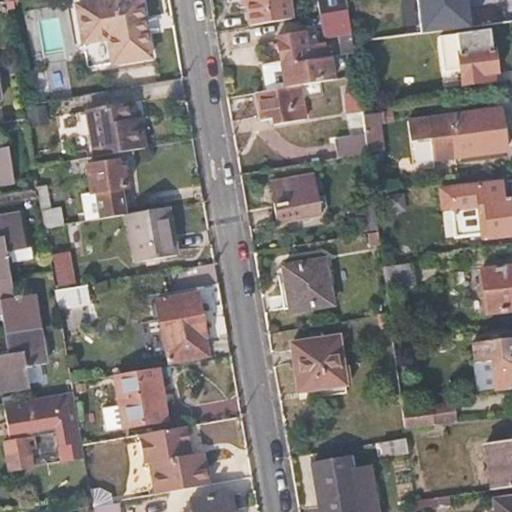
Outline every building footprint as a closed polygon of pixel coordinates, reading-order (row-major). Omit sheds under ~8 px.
[(55,0),(26,0),(13,2),(21,52),(43,49),(42,40),(61,37),(55,0)] [(141,0),(70,0),(77,53),(105,50),(108,69),(150,64),(141,0)] [(291,9),(289,0),(244,0),(248,17),(291,9)] [(347,10),(345,0),(318,0),(321,14),(347,10)] [(399,3),(398,0),(345,0),(347,10),(347,15),(373,12),(373,5),(399,3)] [(353,54),(347,15),(347,10),(321,14),(325,39),(342,37),(345,55),(353,54)] [(300,86),(333,80),(330,59),(326,59),(324,43),(307,46),(305,31),(276,36),(285,88),(300,86)] [(490,32),(457,36),(464,88),(496,84),(490,32)] [(42,40),(43,49),(62,46),(61,37),(42,40)] [(305,119),(300,86),(285,88),(258,93),(262,120),(273,118),(274,125),(305,119)] [(361,112),(358,90),(345,93),(348,114),(361,112)] [(0,186),(15,184),(8,147),(0,148),(0,101),(1,101),(0,96),(0,186)] [(136,122),(133,105),(87,112),(95,157),(146,148),(141,121),(136,122)] [(414,165),(505,151),(499,110),(451,117),(407,123),(414,165)] [(366,154),(364,136),(336,141),(339,159),(366,154)] [(118,162),(87,167),(92,194),(92,195),(97,194),(101,220),(126,215),(122,190),(127,189),(127,188),(124,170),(119,171),(118,162)] [(314,175),(271,183),(277,223),(321,214),(314,175)] [(439,189),(441,210),(454,209),(454,215),(485,211),(489,238),(511,235),(511,198),(504,199),(501,181),(439,189)] [(49,202),(46,186),(38,187),(39,192),(41,204),(49,202)] [(402,194),(387,196),(388,213),(405,211),(402,194)] [(377,231),(373,199),(357,202),(361,233),(377,231)] [(49,202),(41,204),(42,212),(51,210),(50,202),(49,202)] [(176,255),(168,207),(126,215),(135,263),(176,255)] [(45,230),(55,228),(65,226),(61,209),(51,210),(42,212),(45,230)] [(40,326),(35,294),(15,297),(11,276),(7,253),(26,249),(20,212),(0,214),(0,315),(2,315),(5,332),(9,354),(0,356),(0,392),(30,388),(27,366),(47,363),(40,326)] [(74,288),(68,254),(50,257),(52,269),(56,291),(74,288)] [(325,261),(284,268),(292,311),(332,304),(325,261)] [(416,289),(413,263),(382,267),(386,293),(416,289)] [(511,266),(482,270),(488,314),(511,310),(511,266)] [(205,340),(197,294),(157,302),(164,345),(167,345),(170,364),(206,358),(203,341),(205,340)] [(337,337),(293,345),(300,392),(345,384),(345,383),(352,382),(349,368),(342,369),(337,337)] [(511,339),(490,342),(496,389),(511,387),(511,339)] [(167,422),(157,367),(115,374),(125,429),(167,422)] [(83,444),(73,390),(5,403),(11,438),(5,439),(7,458),(32,455),(31,448),(37,447),(34,429),(56,426),(63,461),(85,458),(83,444)] [(397,405),(396,395),(347,404),(349,420),(368,416),(368,411),(397,405)] [(433,423),(432,406),(402,410),(404,427),(433,423)] [(336,410),(306,416),(312,449),(342,443),(336,410)] [(150,463),(156,494),(209,485),(203,452),(188,455),(187,447),(189,447),(185,426),(140,434),(145,464),(150,463)] [(408,455),(406,438),(382,442),(384,458),(408,455)] [(511,487),(511,441),(485,445),(491,491),(511,487)] [(32,455),(7,458),(9,469),(34,466),(32,455)] [(349,458),(312,465),(318,502),(323,501),(324,511),(378,511),(370,467),(362,469),(352,471),(349,458)] [(232,511),(229,493),(191,499),(193,511),(232,511)] [(511,511),(511,498),(494,500),(495,511),(511,511)] [(120,511),(118,501),(114,502),(93,505),(94,511),(120,511)]
